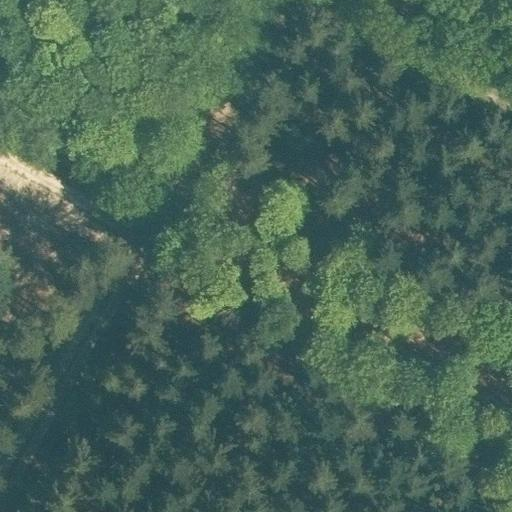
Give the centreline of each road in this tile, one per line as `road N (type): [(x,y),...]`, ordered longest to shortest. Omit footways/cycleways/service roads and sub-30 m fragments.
road 1 (track): [(0,511),(152,240),(0,154)]
road 2 (track): [(152,240),(277,14),(294,0)]
road 3 (track): [(312,0),(511,107)]
